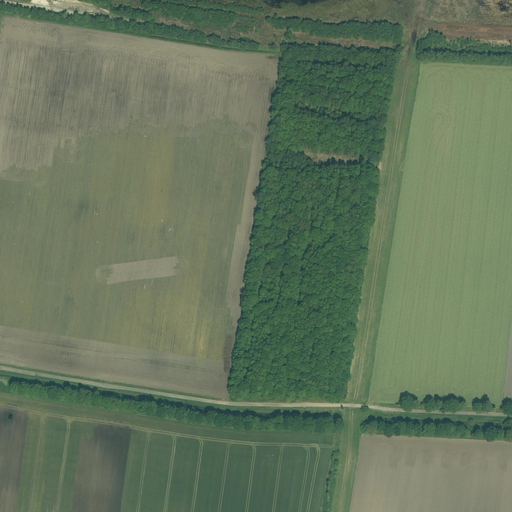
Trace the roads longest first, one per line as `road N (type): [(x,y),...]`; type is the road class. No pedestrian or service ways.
road 1 (unclassified): [(511,412),(219,399),(0,367)]
road 2 (track): [(147,24),(0,0)]
